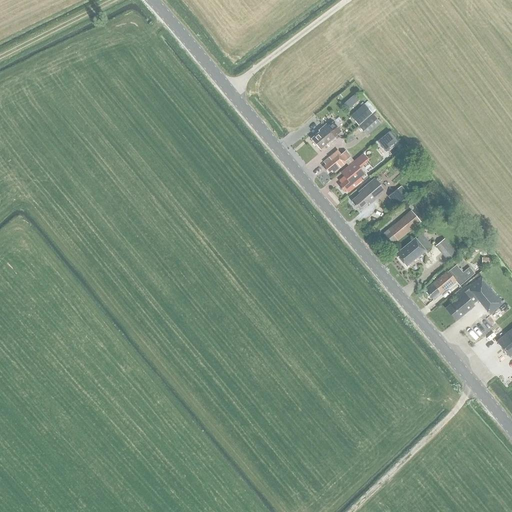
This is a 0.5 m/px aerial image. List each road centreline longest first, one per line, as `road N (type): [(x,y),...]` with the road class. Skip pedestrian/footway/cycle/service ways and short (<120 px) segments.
road 1 (secondary): [(511,431),(149,0)]
road 2 (track): [(113,0),(0,57)]
